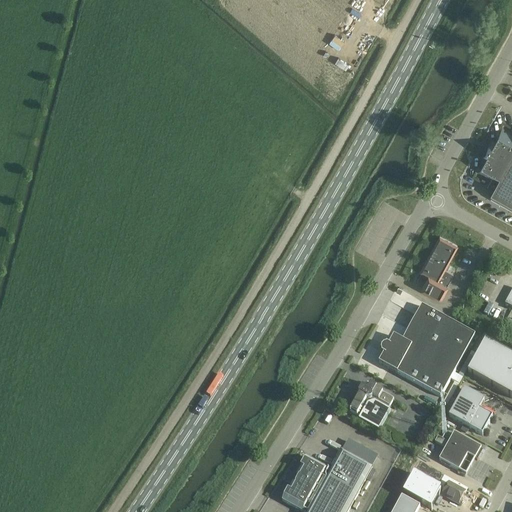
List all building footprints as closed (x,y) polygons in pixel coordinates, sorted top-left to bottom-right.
[(511,209),(511,134),(502,129),(496,140),(493,139),(481,160),(484,162),(477,174),(490,181),(487,185),(494,188),(489,196),(511,209)] [(440,299),(453,274),(450,272),(445,269),(448,264),(457,246),(440,237),(421,272),(423,273),(420,279),(426,282),(422,289),(440,299)] [(448,264),(445,269),(450,272),(453,267),(448,264)] [(422,307),(407,333),(409,334),(404,342),(394,337),(389,346),(387,344),(386,345),(384,346),(382,348),(381,351),(382,353),(382,354),(384,355),(379,364),(441,398),(475,336),(422,307)] [(511,356),(485,342),(468,374),(511,398),(511,356)] [(359,420),(368,425),(379,431),(390,411),(388,410),(394,400),(370,386),(369,387),(364,389),(363,388),(350,412),(360,418),(359,420)] [(449,418),(474,431),(482,436),(493,418),(479,410),(484,401),(464,390),(449,418)] [(477,461),(483,451),(472,445),(472,444),(454,434),(439,461),(458,471),(457,473),(465,477),(475,460),(477,461)] [(444,447),(447,442),(438,437),(435,443),(444,447)] [(292,483),(282,502),(283,502),(301,511),(348,511),(366,480),(372,470),(372,469),(378,457),(363,449),(348,441),(342,452),(331,472),(307,459),(307,458),(306,458),(296,476),(299,478),(295,485),(292,483)] [(431,449),(426,458),(433,462),(438,453),(431,449)] [(417,470),(423,473),(427,466),(421,463),(417,470)] [(406,490),(403,495),(414,502),(426,508),(429,502),(430,501),(435,492),(452,501),(458,505),(465,492),(467,487),(444,474),(436,488),(419,479),(411,493),(406,490)] [(394,511),(393,511),(416,511),(420,507),(402,497),(394,511)]
